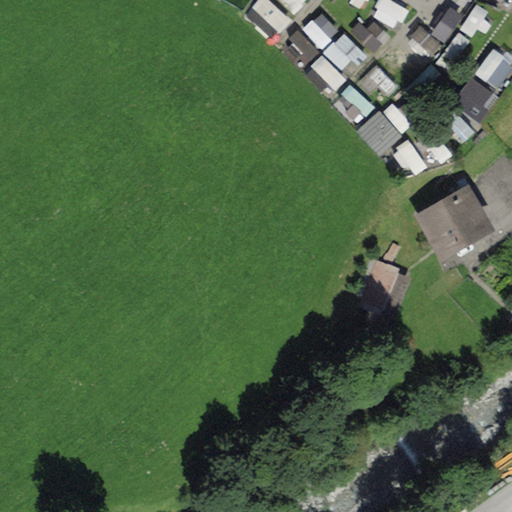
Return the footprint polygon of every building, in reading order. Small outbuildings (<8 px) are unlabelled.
[(431,35),(423,29),(414,41),(434,56),(463,17),(451,8),(431,35)] [(365,17),(353,31),(374,51),(387,38),(365,17)] [(313,20),(304,30),(323,48),(333,38),(313,20)] [(325,54),(343,71),(363,50),(345,33),(325,54)] [(408,80),(421,64),(398,44),(385,60),(408,80)] [(511,57),(493,47),(477,76),(502,90),(511,71),(511,57)] [(322,55),(313,66),(337,87),(346,77),(322,55)] [(470,75),(455,103),(481,118),(497,90),(470,75)] [(390,103),(360,131),(380,153),(410,124),(390,103)] [(485,234),(466,194),(410,221),(429,261),(485,234)] [(408,273),(376,263),(363,305),(395,315),(408,273)]
